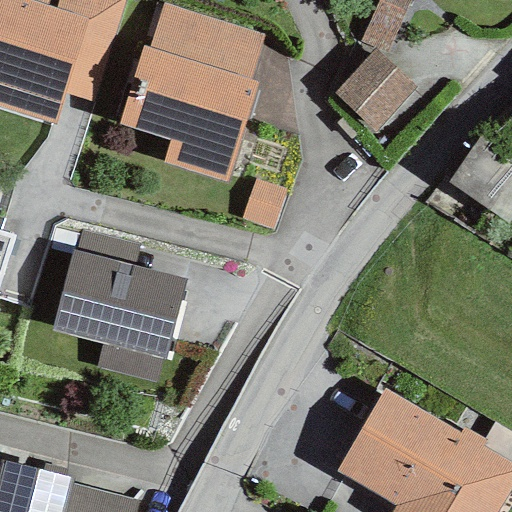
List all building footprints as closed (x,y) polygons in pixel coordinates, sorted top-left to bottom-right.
[(24,0),(0,0),(0,109),(53,126),(64,92),(86,18),(55,9),(24,0)] [(24,0),(55,9),(57,0),(24,0)] [(57,0),(55,9),(86,18),(64,92),(94,101),(124,0),(57,0)] [(408,0),(378,0),(361,42),(386,53),(408,0)] [(148,48),(249,81),(263,35),(162,3),(148,48)] [(226,183),(257,83),(249,81),(148,48),(142,47),(117,126),(168,141),(161,163),(226,183)] [(415,89),(375,51),(333,94),(373,132),(415,89)] [(511,216),(511,141),(484,124),(446,184),(508,222),(511,216)] [(286,188),(256,177),(241,219),(272,229),(286,188)] [(81,230),(75,251),(132,266),(138,245),(81,230)] [(0,280),(14,235),(0,231),(0,280)] [(75,251),(70,250),(50,330),(101,343),(95,367),(154,383),(160,361),(164,362),(185,279),(132,266),(75,251)] [(495,511),(511,484),(511,465),(383,389),(335,472),(396,506),(391,511),(495,511)] [(72,478),(0,461),(0,511),(63,511),(70,484),(72,478)] [(135,511),(138,501),(70,484),(63,511),(135,511)]
